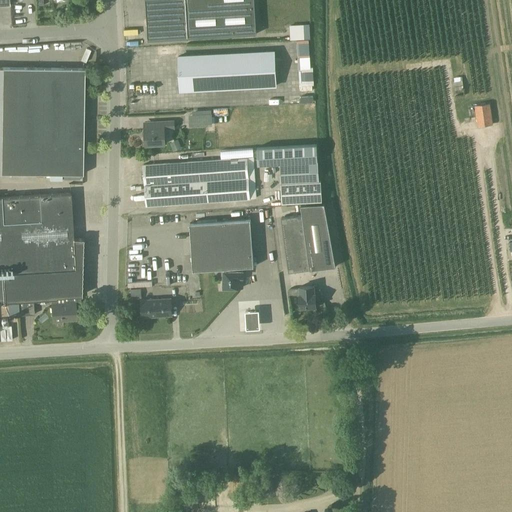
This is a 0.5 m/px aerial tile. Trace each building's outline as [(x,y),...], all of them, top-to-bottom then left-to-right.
[(146,0),(148,40),(256,33),(254,0),(146,0)] [(288,24),(289,39),(303,38),(303,23),(288,24)] [(180,90),(276,85),(274,51),(179,56),(180,90)] [(83,174),(84,68),(3,67),(1,173),(83,174)] [(478,126),(493,124),(490,103),(475,105),(478,126)] [(212,112),(190,113),(190,126),(213,125),(212,112)] [(144,122),(145,129),(145,145),(165,144),(164,128),(174,128),(174,121),(154,122),(144,122)] [(317,144),(257,147),(258,164),(280,163),(282,203),(322,201),(321,181),(319,181),(317,144)] [(253,157),(143,164),(146,205),(256,198),(253,157)] [(51,297),(78,295),(81,295),(83,238),(73,238),(70,193),(0,196),(0,299),(4,299),(5,301),(17,300),(17,302),(0,302),(0,311),(0,315),(18,314),(18,315),(34,314),(33,299),(51,298),(51,297)] [(281,219),(289,272),(310,269),(336,266),(327,202),(301,206),(302,216),(281,219)] [(243,267),(254,266),(251,219),(189,223),(192,270),(224,268),(224,286),(242,286),(243,267)] [(289,290),(289,291),(289,294),(299,294),(300,307),(301,310),(309,309),(308,306),(317,306),(315,287),(292,288),(291,288),(290,289),(289,290)] [(51,297),(51,298),(53,321),(76,320),(75,303),(78,303),(78,295),(51,297)] [(142,317),(172,315),(171,298),(141,300),(142,317)] [(259,310),(245,310),(246,329),(260,328),(259,310)]
